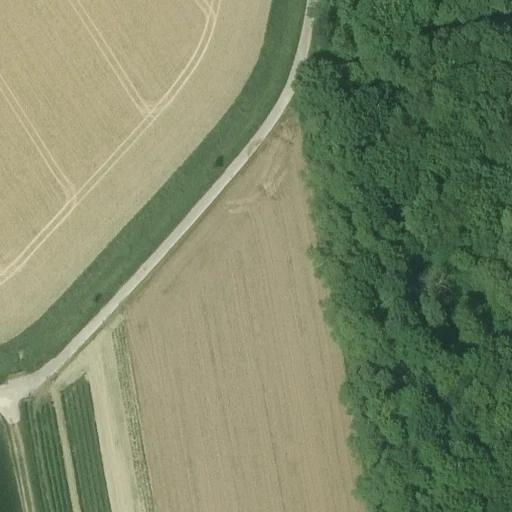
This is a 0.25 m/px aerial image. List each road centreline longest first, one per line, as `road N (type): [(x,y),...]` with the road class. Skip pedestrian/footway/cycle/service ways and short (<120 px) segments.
road 1 (track): [(3,393),(38,381),(84,336),(255,143),(296,74),(308,0)]
road 2 (track): [(511,31),(296,74)]
road 3 (track): [(28,511),(3,393)]
